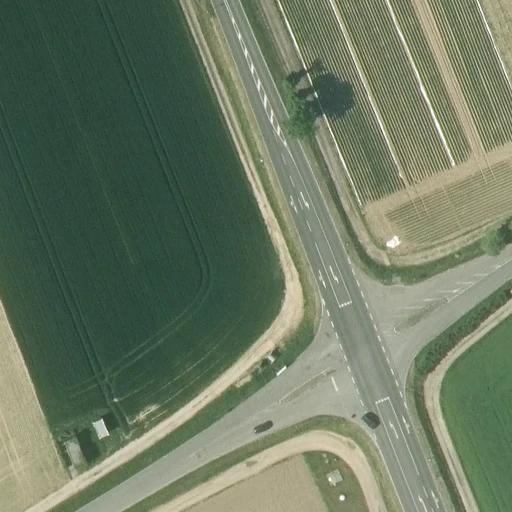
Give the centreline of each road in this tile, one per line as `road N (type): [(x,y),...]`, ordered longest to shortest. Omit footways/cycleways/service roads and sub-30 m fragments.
road 1 (track): [(180,0),(297,300),(291,324),(271,349),(34,511)]
road 2 (track): [(262,0),(358,236),(375,256),(432,257),(511,217)]
road 3 (tertiary): [(360,349),(221,0)]
road 4 (unclassified): [(360,349),(106,511)]
road 5 (track): [(169,511),(310,445),(351,454),(383,511)]
road 6 (track): [(511,307),(437,369),(429,385),(471,511)]
road 7 (residential): [(511,258),(360,349)]
road 8 (tertiary): [(423,511),(360,349)]
